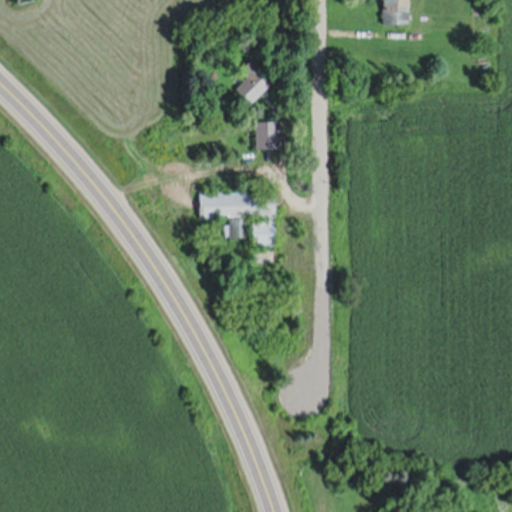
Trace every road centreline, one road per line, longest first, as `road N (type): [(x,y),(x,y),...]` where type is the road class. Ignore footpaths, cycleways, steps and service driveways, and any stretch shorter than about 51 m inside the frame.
road 1 (primary): [(0,81),(95,179),(193,321),(258,458),(274,511)]
road 2 (residential): [(309,389),(324,344),(318,0)]
